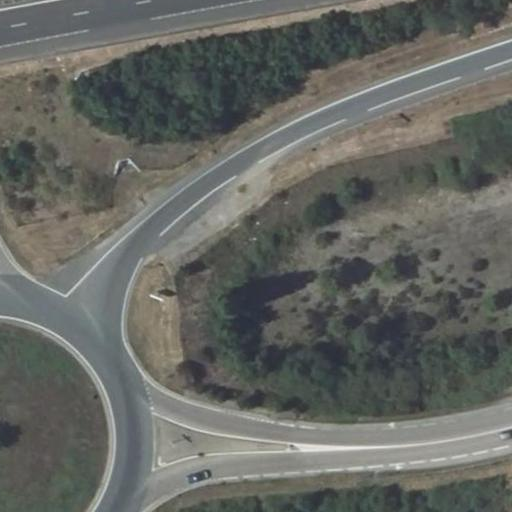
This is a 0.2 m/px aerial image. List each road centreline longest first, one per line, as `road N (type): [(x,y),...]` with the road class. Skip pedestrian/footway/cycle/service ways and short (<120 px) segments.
road 1 (motorway): [(93,338),(103,293),(127,254),(213,179),(358,102),(511,50)]
road 2 (secondary): [(117,511),(190,470),(325,447)]
road 3 (secondary): [(325,447),(154,402),(120,377)]
road 4 (secondary): [(511,425),(457,439),(325,447)]
road 5 (motorway): [(0,28),(157,0)]
road 6 (primary): [(116,511),(135,446),(120,377)]
